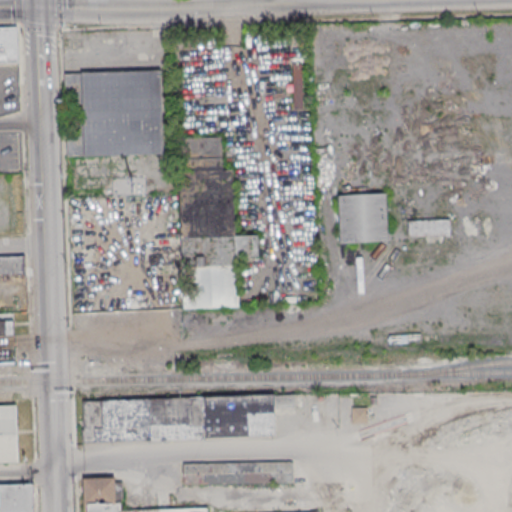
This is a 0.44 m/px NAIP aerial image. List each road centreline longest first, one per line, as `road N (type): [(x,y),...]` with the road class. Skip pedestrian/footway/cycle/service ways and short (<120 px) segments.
road 1 (tertiary): [(394,0),(0,8)]
road 2 (tertiary): [(54,511),(40,121)]
